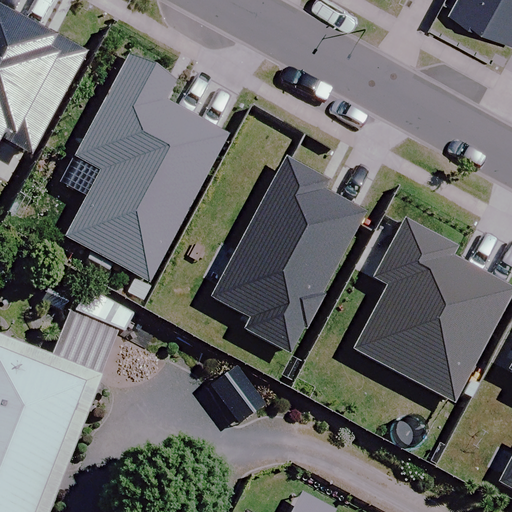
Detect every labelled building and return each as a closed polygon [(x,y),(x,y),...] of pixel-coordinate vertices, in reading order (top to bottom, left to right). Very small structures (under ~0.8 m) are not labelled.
[(511,0),(461,0),(460,3),(511,30),(511,0)] [(0,48),(15,20),(0,12),(0,48)] [(48,38),(15,20),(0,48),(0,139),(29,154),(84,53),(50,35),(48,38)] [(170,81),(127,57),(73,158),(99,172),(64,238),(146,282),(224,137),(159,102),(170,81)] [(324,183),(283,162),(210,298),(251,320),(245,331),(287,353),(361,215),(318,193),(324,183)] [(452,248),(401,222),(371,279),(387,287),(353,350),(452,403),(511,292),(447,258),(452,248)] [(0,511),(40,511),(92,379),(0,343),(0,511)] [(511,359),(506,370),(500,382),(511,388),(511,457),(498,484),(511,491),(511,359)]
